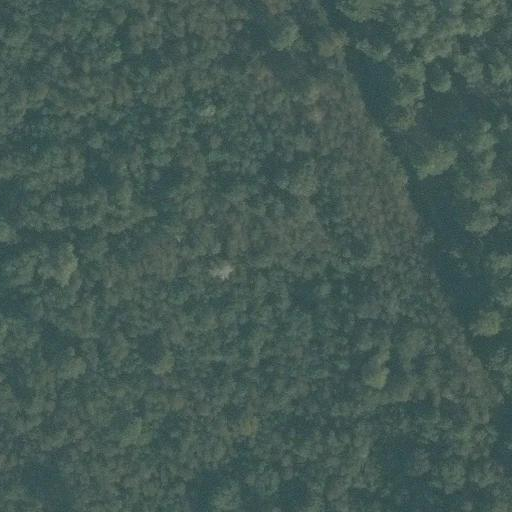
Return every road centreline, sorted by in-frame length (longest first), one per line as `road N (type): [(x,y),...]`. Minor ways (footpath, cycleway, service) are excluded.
road 1 (track): [(511,377),(421,161)]
road 2 (track): [(350,0),(421,161)]
